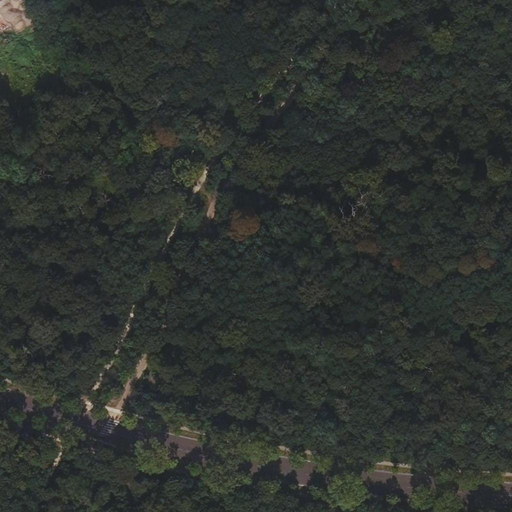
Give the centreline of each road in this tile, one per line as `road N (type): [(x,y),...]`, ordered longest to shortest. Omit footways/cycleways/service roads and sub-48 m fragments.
road 1 (track): [(341,0),(208,168),(80,422),(25,511)]
road 2 (secondary): [(511,494),(262,465),(0,398)]
road 3 (unknown): [(113,419),(218,192),(248,145),(380,0)]
